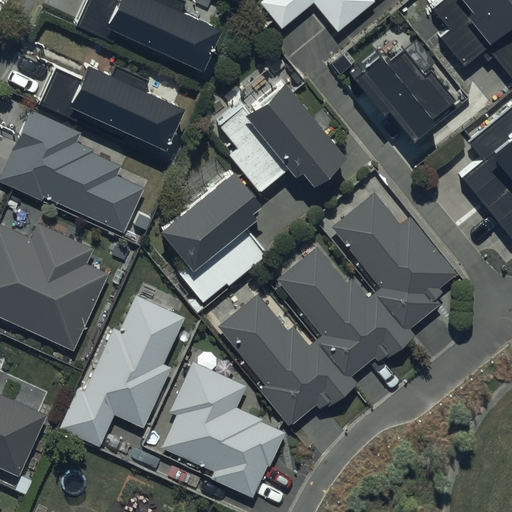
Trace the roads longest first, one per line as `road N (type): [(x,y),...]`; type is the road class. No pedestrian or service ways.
road 1 (residential): [(511,316),(292,34)]
road 2 (residential): [(304,511),(364,431),(511,316)]
